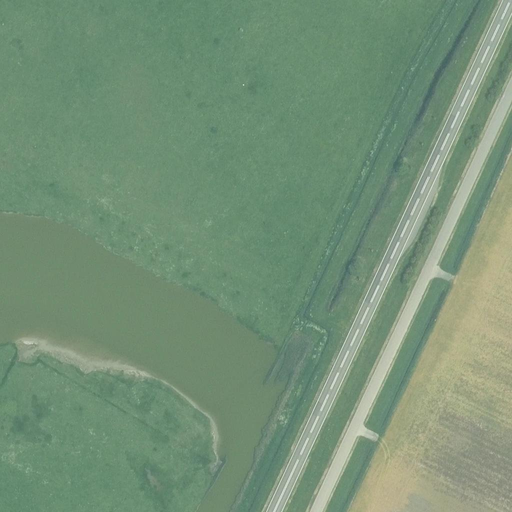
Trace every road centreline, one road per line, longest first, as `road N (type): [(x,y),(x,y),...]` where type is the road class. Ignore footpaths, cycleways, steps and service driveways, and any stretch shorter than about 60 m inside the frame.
road 1 (trunk): [(273,511),(510,0)]
road 2 (unclassified): [(316,511),(511,82)]
